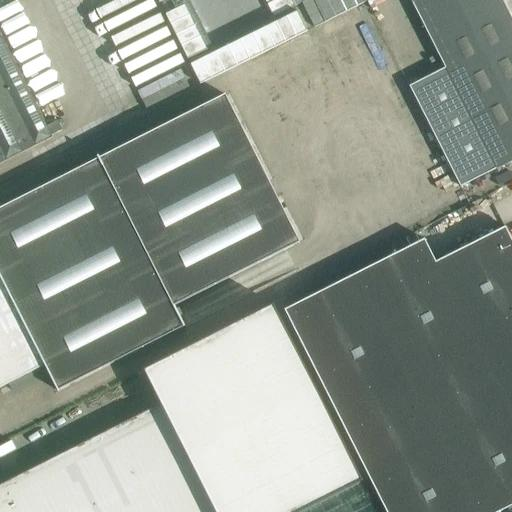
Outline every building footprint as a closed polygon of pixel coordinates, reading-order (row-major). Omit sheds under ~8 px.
[(189,0),(170,0),(160,5),(166,16),(191,3),(189,0)] [(238,0),(219,0),(217,1),(222,12),(240,3),(238,0)] [(292,0),(277,0),(268,5),(274,17),(284,11),(297,36),(308,31),(295,6),(292,0)] [(292,0),(295,6),(302,3),(315,28),(325,22),(313,0),(292,0)] [(313,0),(325,22),(347,12),(340,0),(313,0)] [(354,0),(340,0),(347,12),(357,6),(354,0)] [(511,19),(502,0),(415,0),(412,2),(445,68),(410,86),(462,187),(511,161),(511,19)] [(191,3),(166,16),(171,26),(196,14),(191,3)] [(274,17),(263,22),(276,47),(297,36),(284,11),(274,17)] [(196,14),(171,26),(176,37),(202,24),(196,14)] [(263,22),(251,28),(263,54),(276,47),(263,22)] [(202,24),(176,37),(182,48),(207,35),(202,24)] [(251,28),(238,35),(251,60),(263,54),(251,28)] [(0,164),(53,137),(52,136),(62,130),(58,121),(47,126),(0,33),(0,164)] [(207,35),(182,48),(201,85),(213,79),(200,53),(213,47),(207,35)] [(238,35),(225,41),(238,66),(251,60),(238,35)] [(213,47),(200,53),(213,79),(238,66),(225,41),(213,47)] [(184,326),(174,306),(300,243),(227,96),(0,209),(0,384),(44,361),(58,389),(184,326)] [(498,511),(511,505),(511,239),(506,227),(436,262),(425,239),(285,310),(386,511),(498,511)] [(260,511),(334,475),(262,332),(0,464),(0,511),(260,511)]
